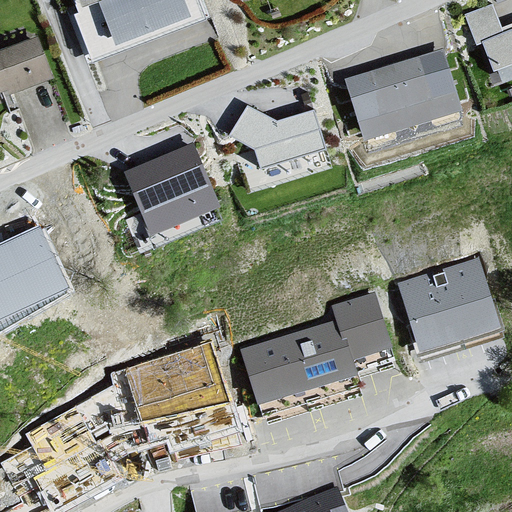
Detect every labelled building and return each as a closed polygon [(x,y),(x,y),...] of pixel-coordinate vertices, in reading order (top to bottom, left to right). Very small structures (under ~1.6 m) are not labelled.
[(72,0),(94,57),(201,17),(194,0),(72,0)] [(511,29),(505,32),(494,4),(466,15),(477,44),(483,42),(494,71),(511,63),(511,29)] [(442,31),(341,70),(370,146),(471,107),(442,31)] [(35,38),(0,51),(0,97),(50,78),(35,38)] [(278,120),(247,105),(230,136),(255,149),(260,168),(326,149),(314,110),(278,120)] [(215,206),(190,147),(129,172),(154,231),(215,206)] [(0,246),(0,325),(66,284),(39,230),(0,246)] [(498,326),(478,263),(401,288),(421,351),(498,326)] [(388,345),(373,297),(337,309),(339,317),(241,348),(259,404),(353,375),(347,358),(388,345)] [(261,507),(262,511),(345,511),(337,483),(261,507)]
